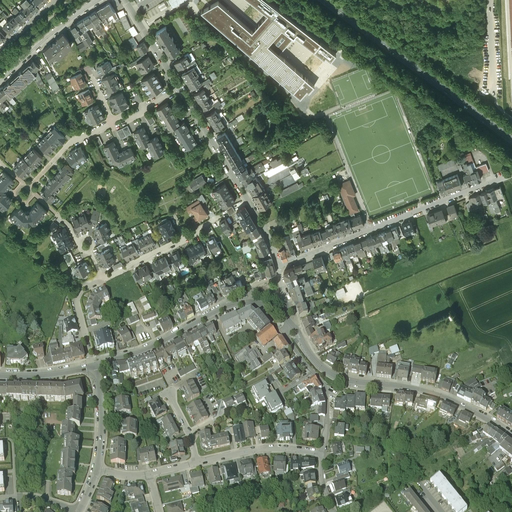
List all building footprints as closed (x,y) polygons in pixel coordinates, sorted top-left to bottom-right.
[(218,2),(201,12),(293,92),(300,98),(307,90),(309,92),(314,86),(305,78),(279,55),(296,36),(314,51),(324,59),(326,57),(331,61),(336,54),(266,0),(249,0),(267,14),(252,31),(218,2)] [(33,1),(27,6),(33,12),(38,7),(33,1)] [(115,11),(109,2),(107,4),(102,7),(107,14),(108,15),(112,13),(115,11)] [(27,6),(22,11),(27,17),(33,12),(27,6)] [(107,14),(102,7),(95,11),(101,19),(102,19),(104,23),(107,21),(104,16),(107,14)] [(27,17),(21,10),(17,14),(23,20),(27,17)] [(101,19),(95,11),(89,15),(101,33),(103,37),(106,35),(99,23),(98,23),(97,22),(101,19)] [(115,11),(112,13),(113,16),(111,18),(114,23),(119,19),(115,11)] [(194,30),(182,11),(177,13),(189,33),(194,30)] [(23,20),(17,14),(14,17),(20,23),(23,20)] [(101,33),(89,15),(83,19),(89,27),(90,26),(92,25),(93,26),(93,27),(98,35),(101,33)] [(131,27),(126,15),(120,18),(125,30),(131,27)] [(14,17),(13,16),(7,22),(14,28),(20,23),(14,17)] [(7,22),(4,19),(0,22),(1,24),(0,24),(2,26),(9,33),(14,28),(7,22)] [(89,27),(83,19),(77,23),(90,43),(93,41),(87,31),(86,31),(85,29),(89,27)] [(90,43),(77,23),(70,27),(77,38),(79,36),(78,34),(80,33),(81,34),(80,35),(87,45),(90,43)] [(138,33),(133,26),(128,29),(133,37),(138,33)] [(179,49),(165,26),(156,32),(170,55),(179,49)] [(62,33),(55,39),(56,40),(50,45),(50,44),(43,50),(43,51),(42,50),(50,64),(55,61),(54,60),(68,48),(69,48),(71,46),(71,45),(70,43),(67,40),(68,39),(62,33)] [(134,36),(138,43),(143,40),(139,33),(134,36)] [(138,45),(133,37),(128,39),(132,49),(136,47),(136,46),(138,45)] [(83,42),(77,46),(81,52),(87,48),(83,42)] [(138,45),(136,46),(136,47),(140,53),(141,54),(144,51),(148,49),(144,42),(138,45)] [(180,60),(175,63),(179,69),(186,65),(191,62),(186,55),(184,57),(180,60)] [(142,60),(137,63),(137,64),(140,68),(139,68),(142,72),(153,65),(148,57),(142,60)] [(140,58),(129,64),(131,67),(137,64),(137,63),(142,60),(140,58)] [(32,60),(27,65),(33,72),(35,76),(37,79),(38,79),(40,78),(36,70),(35,70),(38,67),(32,60)] [(108,61),(104,63),(104,61),(100,63),(99,66),(96,67),(98,72),(100,71),(101,73),(104,72),(105,70),(106,71),(107,70),(111,68),(108,61)] [(188,67),(187,68),(189,70),(194,67),(197,65),(196,62),(188,67)] [(18,72),(8,81),(6,83),(2,87),(8,93),(10,96),(11,96),(20,87),(19,86),(21,84),(22,85),(31,77),(32,77),(35,76),(33,72),(27,65),(20,70),(18,72)] [(189,70),(182,75),(187,82),(198,75),(194,67),(189,70)] [(60,88),(51,72),(45,75),(54,91),(60,88)] [(76,75),(70,78),(72,81),(73,83),(87,76),(85,73),(82,75),(81,72),(76,75)] [(154,73),(141,81),(143,84),(143,85),(145,88),(145,87),(146,89),(148,93),(148,92),(150,96),(163,88),(161,84),(157,76),(156,76),(154,73)] [(110,76),(102,80),(105,86),(117,80),(114,74),(110,76)] [(198,75),(187,82),(191,90),(202,83),(198,75)] [(87,76),(73,83),(74,85),(75,88),(81,86),(86,83),(85,81),(88,79),(87,76)] [(117,80),(105,86),(108,92),(114,89),(120,86),(117,80)] [(2,87),(2,86),(0,88),(0,94),(3,98),(6,95),(7,97),(9,99),(11,97),(10,96),(8,93),(2,87)] [(84,91),(78,94),(80,97),(80,99),(94,93),(93,90),(90,91),(89,89),(84,91)] [(203,89),(196,94),(198,98),(196,98),(199,103),(207,98),(208,97),(203,89)] [(122,92),(115,95),(116,96),(114,96),(113,96),(109,98),(110,101),(112,105),(115,111),(116,110),(116,111),(122,108),(128,105),(127,102),(125,97),(124,97),(122,92)] [(94,93),(80,99),(81,101),(83,105),(86,103),(94,100),(93,97),(96,96),(94,93)] [(207,98),(199,103),(204,110),(212,105),(207,98)] [(167,103),(157,109),(161,115),(159,116),(165,125),(167,125),(170,130),(174,128),(173,128),(180,124),(167,103)] [(98,105),(94,107),(93,106),(90,108),(91,108),(85,111),(86,113),(87,114),(86,118),(90,121),(91,124),(97,121),(97,122),(100,120),(104,118),(98,105)] [(215,111),(207,115),(212,123),(219,118),(215,111)] [(86,113),(77,117),(82,128),(91,124),(90,121),(86,118),(87,114),(86,113)] [(150,114),(145,117),(150,125),(155,122),(150,114)] [(219,118),(212,123),(217,131),(225,126),(220,118),(219,118)] [(197,143),(184,122),(180,124),(173,128),(174,128),(177,134),(176,135),(182,144),(183,144),(187,150),(197,143)] [(127,126),(122,128),(126,136),(131,134),(127,126)] [(55,146),(62,138),(52,128),(44,136),(55,146)] [(122,128),(117,131),(121,139),(126,136),(122,128)] [(144,128),(134,132),(136,137),(135,137),(138,143),(139,143),(141,147),(148,144),(148,143),(147,142),(150,141),(150,140),(144,128)] [(225,132),(217,137),(221,144),(229,139),(225,132)] [(55,146),(44,136),(37,144),(47,154),(50,151),(51,151),(53,149),(52,149),(55,146)] [(99,136),(93,139),(97,147),(103,144),(99,136)] [(241,136),(233,141),(236,144),(243,140),(241,136)] [(164,151),(157,137),(150,140),(150,141),(147,142),(148,143),(148,144),(149,147),(149,146),(153,153),(152,154),(154,157),(164,151)] [(229,139),(221,144),(225,151),(233,146),(229,139)] [(243,140),(236,144),(238,148),(245,143),(243,140)] [(114,142),(110,144),(108,145),(104,147),(111,160),(113,161),(113,162),(116,163),(119,153),(114,142)] [(237,153),(233,146),(225,151),(229,158),(237,153)] [(81,147),(78,148),(77,148),(76,148),(75,149),(74,149),(75,150),(73,151),(71,152),(71,153),(69,153),(69,154),(69,155),(67,157),(71,161),(70,161),(73,164),(73,163),(76,166),(78,165),(79,165),(81,162),(84,161),(85,159),(86,159),(84,153),(83,150),(82,150),(81,147)] [(42,157),(32,148),(29,152),(26,154),(27,155),(23,158),(32,166),(32,167),(33,167),(35,165),(37,163),(38,162),(40,160),(42,157)] [(130,148),(119,153),(116,163),(119,164),(119,163),(121,164),(135,157),(133,153),(132,151),(130,148)] [(249,150),(242,154),(244,158),(251,153),(249,150)] [(237,153),(229,158),(233,165),(241,160),(237,153)] [(251,153),(244,158),(246,162),(254,157),(251,153)] [(471,155),(465,157),(466,162),(467,165),(470,163),(470,164),(474,162),(471,155)] [(32,166),(23,158),(22,157),(21,159),(21,160),(19,161),(16,164),(13,168),(16,170),(19,173),(19,174),(23,177),(25,174),(30,169),(32,167),(32,166)] [(263,165),(253,170),(255,173),(271,164),(273,168),(285,161),(283,157),(277,160),(276,158),(263,165)] [(246,167),(241,160),(233,165),(237,171),(246,167)] [(273,168),(265,172),(268,177),(288,167),(285,161),(273,168)] [(448,161),(437,166),(439,171),(450,167),(448,161)] [(263,165),(261,162),(251,168),(253,170),(263,165)] [(468,173),(463,175),(467,184),(474,182),(467,165),(466,162),(463,163),(466,173),(468,173)] [(477,170),(473,171),(473,170),(470,164),(470,163),(467,165),(474,182),(481,179),(479,175),(477,170)] [(477,170),(479,175),(489,171),(486,164),(476,168),(477,170)] [(72,171),(66,165),(64,165),(55,175),(63,182),(66,180),(72,175),(71,174),(72,173),(72,171)] [(251,168),(249,169),(248,170),(247,168),(246,167),(237,171),(241,177),(253,170),(251,168)] [(294,180),(299,178),(296,169),(290,171),(294,180)] [(253,170),(241,177),(244,183),(253,178),(251,175),(252,174),(255,173),(253,170)] [(0,175),(0,207),(1,207),(3,208),(5,206),(6,206),(8,203),(11,200),(10,199),(7,196),(5,194),(5,190),(8,186),(12,183),(11,183),(13,181),(10,178),(10,177),(7,175),(3,171),(2,173),(2,174),(0,175)] [(55,175),(45,185),(46,187),(53,193),(63,182),(55,175)] [(202,175),(189,183),(188,182),(187,183),(187,184),(185,185),(186,187),(187,186),(191,192),(207,182),(202,175)] [(457,175),(453,177),(457,188),(461,187),(457,175)] [(253,178),(244,183),(252,196),(264,190),(256,177),(253,178)] [(453,177),(443,181),(443,183),(446,192),(457,188),(453,177)] [(219,186),(213,190),(223,208),(235,200),(225,183),(219,186)] [(281,191),(283,196),(300,188),(297,183),(281,191)] [(438,185),(439,188),(441,194),(446,192),(443,183),(438,185)] [(356,211),(350,194),(352,194),(348,184),(339,187),(351,216),(354,214),(353,212),(356,211)] [(500,186),(487,191),(493,207),(495,212),(500,210),(496,198),(503,195),(500,186)] [(53,193),(46,187),(42,192),(42,194),(49,201),(51,201),(55,196),(53,193)] [(252,196),(260,209),(272,202),(265,189),(264,190),(252,196)] [(487,191),(481,194),(484,203),(488,201),(489,203),(490,207),(490,208),(493,207),(487,191)] [(202,194),(197,197),(198,200),(201,203),(206,200),(202,194)] [(479,195),(469,199),(470,203),(469,204),(471,208),(475,207),(476,209),(480,207),(479,205),(480,204),(482,203),(479,195)] [(201,203),(198,200),(186,207),(190,212),(193,210),(196,215),(193,217),(196,223),(208,215),(201,203)] [(22,209),(19,207),(18,206),(15,209),(12,212),(10,215),(12,217),(11,218),(15,221),(18,224),(22,223),(22,224),(31,223),(35,223),(37,221),(44,213),(45,213),(47,211),(43,208),(40,205),(37,202),(35,204),(31,208),(32,208),(28,211),(24,211),(22,210),(22,209)] [(454,205),(447,207),(450,214),(451,217),(457,214),(454,205)] [(232,206),(227,209),(229,215),(236,212),(232,206)] [(244,206),(236,211),(241,219),(249,214),(244,206)] [(441,210),(435,212),(439,222),(445,220),(444,216),(441,210)] [(435,212),(427,215),(431,225),(439,222),(435,212)] [(89,223),(85,214),(82,213),(81,216),(79,217),(84,228),(88,227),(87,226),(89,225),(88,224),(89,223)] [(241,219),(240,219),(247,231),(248,230),(256,226),(249,214),(241,219)] [(360,215),(349,219),(353,229),(364,225),(360,215)] [(282,216),(277,218),(281,229),(280,229),(282,232),(287,230),(282,216)] [(84,228),(79,217),(73,220),(76,227),(79,231),(84,228)] [(348,218),(345,219),(342,220),(346,232),(353,229),(349,219),(348,218)] [(160,224),(159,225),(163,234),(158,237),(161,243),(171,238),(169,234),(175,231),(174,227),(171,223),(170,219),(168,220),(160,224)] [(229,226),(225,219),(219,222),(220,224),(221,224),(226,234),(232,231),(229,226)] [(342,220),(337,222),(338,222),(334,223),(339,234),(346,232),(342,220)] [(411,221),(402,225),(405,234),(411,232),(412,234),(416,233),(411,221)] [(54,222),(49,227),(53,231),(58,225),(54,222)] [(106,223),(101,226),(100,226),(99,225),(98,227),(96,228),(96,230),(95,230),(96,232),(94,233),(96,236),(109,230),(106,223)] [(334,223),(330,225),(329,223),(324,225),(326,230),(329,238),(339,234),(334,223)] [(256,226),(248,230),(252,237),(255,235),(258,240),(263,237),(256,226)] [(396,227),(391,229),(396,242),(399,241),(397,236),(399,235),(396,227)] [(391,229),(385,232),(388,240),(391,238),(391,240),(393,245),(397,244),(396,242),(391,229)] [(65,230),(62,232),(61,230),(53,235),(55,238),(56,238),(58,242),(69,237),(65,230)] [(301,237),(298,230),(296,231),(295,231),(297,236),(296,237),(298,242),(301,249),(306,247),(305,245),(302,241),(301,237)] [(326,230),(323,231),(321,231),(320,232),(323,241),(329,238),(326,230)] [(107,231),(96,236),(99,242),(100,242),(105,239),(110,237),(107,231)] [(320,231),(310,235),(314,244),(323,241),(320,232),(320,231)] [(385,232),(378,234),(385,250),(388,248),(386,243),(385,242),(388,240),(385,232)] [(310,233),(301,237),(302,241),(305,245),(306,247),(314,244),(310,235),(310,233)] [(153,241),(150,234),(144,237),(150,249),(153,247),(152,246),(155,245),(153,241)] [(378,234),(372,236),(376,245),(379,244),(379,245),(381,251),(385,250),(378,234)] [(288,235),(283,238),(287,248),(289,248),(290,250),(293,248),(289,240),(288,235)] [(372,236),(368,238),(366,239),(370,249),(372,254),(375,253),(373,246),(376,245),(372,236)] [(69,237),(58,242),(61,246),(59,247),(61,251),(69,247),(68,245),(72,244),(69,237)] [(144,237),(138,239),(141,247),(143,251),(146,249),(147,250),(150,249),(144,237)] [(216,241),(214,237),(212,238),(212,237),(208,239),(209,239),(207,240),(214,253),(217,252),(218,252),(221,251),(220,248),(218,244),(217,243),(216,241)] [(258,240),(254,241),(256,247),(262,261),(263,265),(264,265),(267,276),(275,273),(276,273),(272,258),(269,254),(263,237),(258,240)] [(366,239),(360,241),(363,248),(367,247),(366,249),(367,250),(370,249),(366,239)] [(243,253),(256,247),(254,241),(250,243),(246,245),(243,247),(242,247),(243,253)] [(280,241),(275,243),(278,251),(283,249),(280,241)] [(360,241),(352,244),(356,253),(359,251),(360,250),(360,252),(361,254),(365,253),(363,248),(360,241)] [(136,249),(133,243),(127,246),(133,257),(138,254),(136,249)] [(201,243),(199,244),(198,243),(193,245),(199,257),(206,254),(204,249),(201,243)] [(352,244),(345,247),(348,255),(353,254),(353,255),(355,261),(358,259),(356,253),(352,244)] [(397,244),(393,245),(399,261),(403,260),(397,244)] [(133,257),(127,246),(126,247),(125,245),(120,248),(121,252),(122,251),(123,252),(125,257),(127,260),(133,257)] [(192,245),(189,247),(186,249),(190,257),(193,262),(196,261),(195,260),(199,258),(199,257),(193,245),(192,246),(192,245)] [(345,247),(338,250),(341,258),(345,257),(348,263),(351,262),(345,247)] [(285,251),(284,249),(283,249),(278,251),(279,254),(280,253),(283,261),(288,259),(286,256),(291,254),(289,250),(290,250),(289,248),(287,248),(287,249),(286,249),(287,251),(285,251)] [(290,250),(289,250),(291,254),(286,256),(288,259),(296,256),(293,248),(290,250)] [(109,249),(101,253),(102,253),(100,254),(99,254),(98,254),(99,256),(98,256),(99,257),(98,257),(99,258),(99,259),(100,259),(101,261),(112,255),(109,249)] [(338,250),(333,252),(335,258),(336,260),(339,259),(339,262),(341,267),(344,266),(341,258),(338,250)] [(178,251),(173,254),(174,255),(172,257),(175,262),(177,265),(183,262),(178,251)] [(70,252),(63,255),(66,260),(73,257),(70,252)] [(112,255),(101,261),(104,267),(105,266),(105,265),(107,265),(108,265),(110,265),(111,264),(115,261),(112,255)] [(73,257),(66,260),(69,265),(75,262),(73,257)] [(321,257),(312,260),(313,262),(315,267),(317,271),(325,268),(321,257)] [(164,260),(163,258),(159,260),(165,274),(171,271),(170,268),(169,265),(166,259),(164,260)] [(159,260),(154,262),(155,264),(153,265),(156,271),(157,272),(157,271),(159,274),(160,276),(165,274),(159,260)] [(82,262),(79,264),(78,262),(77,262),(79,265),(77,266),(77,265),(76,265),(73,267),(75,271),(74,276),(77,274),(79,277),(83,275),(84,277),(88,275),(87,273),(90,271),(86,262),(82,264),(82,262)] [(313,262),(302,266),(304,271),(315,267),(313,262)] [(293,268),(284,271),(283,273),(286,279),(295,275),(297,274),(296,272),(303,269),(301,265),(293,268)] [(146,266),(143,267),(144,267),(141,269),(146,280),(152,277),(150,273),(147,266),(146,266)] [(146,280),(141,269),(137,270),(135,271),(135,272),(134,272),(135,274),(138,281),(140,283),(146,280)] [(258,272),(254,273),(255,278),(266,276),(264,269),(258,271),(258,272)] [(237,281),(235,282),(232,275),(229,276),(237,291),(243,288),(242,286),(240,280),(238,281),(238,280),(237,280),(237,281)] [(295,275),(286,279),(289,286),(289,287),(305,281),(304,277),(297,280),(295,275)] [(237,291),(229,276),(226,278),(228,283),(230,283),(231,284),(228,286),(227,285),(226,286),(227,287),(231,295),(237,291)] [(305,281),(289,287),(294,301),(302,297),(314,293),(309,280),(305,281)] [(218,293),(213,284),(209,286),(211,290),(212,290),(215,295),(218,293)] [(227,287),(220,291),(221,293),(222,295),(223,297),(224,297),(225,298),(231,295),(227,287)] [(337,297),(346,294),(343,287),(334,290),(337,297)] [(105,289),(93,295),(87,308),(90,320),(96,319),(102,317),(100,311),(99,311),(98,309),(101,303),(103,301),(104,303),(110,300),(107,294),(105,289)] [(201,295),(200,294),(191,299),(195,306),(196,305),(197,308),(199,307),(201,312),(208,308),(204,300),(202,297),(201,295)] [(210,295),(207,297),(207,298),(204,300),(208,308),(215,304),(214,302),(215,302),(214,301),(215,301),(214,299),(213,299),(212,297),(212,298),(210,295)] [(143,298),(139,300),(147,314),(152,311),(145,297),(143,298)] [(302,297),(294,301),(296,308),(304,306),(302,297)] [(187,298),(182,301),(187,310),(189,308),(194,316),(196,315),(195,313),(192,307),(187,298)] [(133,317),(126,321),(128,326),(131,324),(131,325),(140,321),(137,315),(138,315),(133,303),(127,306),(133,317)] [(304,306),(296,308),(299,318),(309,315),(315,309),(313,303),(304,306)] [(187,310),(182,312),(187,320),(194,316),(189,308),(187,310)] [(251,310),(236,316),(241,325),(248,321),(256,314),(251,310)] [(182,312),(177,315),(182,323),(187,320),(182,312)] [(256,314),(248,321),(259,335),(270,326),(264,319),(264,320),(258,313),(256,314)] [(154,314),(142,318),(143,322),(145,321),(145,322),(155,318),(154,314)] [(236,315),(228,319),(227,318),(219,322),(225,334),(241,326),(241,325),(236,316),(236,315)] [(310,320),(302,324),(305,332),(311,330),(314,328),(312,323),(314,322),(315,322),(318,321),(317,319),(316,318),(310,320)] [(159,324),(159,325),(163,333),(171,329),(170,327),(172,326),(168,319),(159,324)] [(74,320),(65,322),(67,333),(68,334),(71,333),(77,331),(77,329),(76,326),(76,325),(76,324),(75,324),(75,322),(75,321),(74,320)] [(211,324),(204,328),(208,337),(212,343),(214,342),(213,339),(212,337),(211,337),(210,336),(216,333),(211,324)] [(259,335),(255,338),(261,346),(276,334),(270,326),(259,335)] [(126,328),(121,331),(122,333),(119,334),(124,344),(129,341),(132,340),(129,334),(126,328)] [(204,328),(197,332),(203,345),(207,343),(205,340),(204,339),(208,337),(204,328)] [(311,330),(305,332),(308,339),(310,339),(314,337),(311,330)] [(336,346),(329,330),(326,332),(323,333),(325,340),(329,338),(330,339),(330,340),(332,345),(325,348),(326,351),(336,346)] [(197,332),(192,335),(189,336),(194,345),(198,343),(200,347),(203,345),(197,332)] [(71,333),(68,334),(67,333),(68,338),(62,340),(62,342),(62,346),(69,344),(72,344),(74,343),(73,337),(72,337),(71,333)] [(100,335),(99,335),(99,336),(94,337),(97,346),(98,346),(99,350),(113,346),(112,342),(113,342),(113,341),(111,333),(106,334),(100,335)] [(314,337),(310,339),(311,342),(312,341),(312,342),(313,342),(313,344),(314,343),(316,347),(318,347),(320,351),(323,349),(325,348),(332,345),(330,340),(330,339),(329,338),(325,340),(323,333),(314,337)] [(189,336),(182,340),(188,351),(190,355),(193,354),(190,347),(194,345),(189,336)] [(281,339),(274,344),(279,352),(280,354),(284,352),(288,349),(281,339)] [(182,340),(172,346),(177,355),(178,356),(188,351),(182,340)] [(20,341),(2,346),(2,352),(5,352),(5,364),(11,364),(11,362),(7,362),(7,351),(17,351),(20,349),(24,345),(20,341)] [(59,342),(57,342),(51,344),(50,347),(49,347),(50,350),(49,351),(49,354),(51,362),(52,366),(65,363),(63,353),(62,346),(62,342),(59,342)] [(203,345),(200,347),(203,351),(204,351),(207,357),(209,356),(207,351),(203,345)] [(377,345),(369,349),(369,356),(373,356),(373,354),(378,353),(377,345)] [(389,348),(391,355),(399,352),(397,345),(389,348)] [(43,346),(33,348),(35,356),(37,357),(38,360),(43,359),(44,359),(44,356),(43,352),(44,351),(43,346)] [(172,346),(153,356),(157,366),(165,361),(166,363),(171,361),(170,359),(177,355),(172,346)] [(73,349),(70,349),(71,351),(73,361),(84,358),(82,347),(73,349)] [(255,348),(250,352),(250,353),(248,355),(245,351),(235,358),(238,362),(239,361),(241,365),(246,362),(248,361),(252,367),(250,369),(252,373),(261,367),(257,360),(257,359),(261,357),(255,348)] [(17,351),(7,351),(7,362),(11,362),(11,364),(21,364),(21,363),(23,363),(28,358),(25,355),(25,354),(20,349),(17,351)] [(333,351),(331,354),(326,361),(334,365),(340,355),(342,352),(339,350),(337,353),(333,351)] [(71,351),(63,353),(65,363),(73,361),(71,351)] [(284,352),(280,354),(276,357),(275,357),(274,358),(279,366),(289,359),(284,352)] [(49,354),(47,355),(44,356),(44,359),(43,359),(45,365),(47,364),(51,362),(49,354)] [(269,354),(263,358),(267,363),(272,359),(271,357),(269,354)] [(152,355),(140,360),(142,367),(143,367),(145,373),(147,373),(147,372),(150,370),(150,371),(154,370),(153,369),(156,368),(157,369),(158,369),(152,355)] [(351,358),(346,357),(346,358),(345,358),(343,363),(342,368),(348,369),(351,358)] [(360,360),(351,358),(348,369),(348,371),(357,373),(360,361),(360,360)] [(140,360),(127,364),(129,371),(131,378),(134,377),(133,376),(137,375),(137,376),(140,375),(140,374),(143,373),(143,374),(145,373),(143,367),(142,367),(140,360)] [(363,361),(360,361),(357,373),(366,374),(367,365),(362,364),(363,361)] [(126,363),(116,364),(117,370),(118,370),(119,369),(120,374),(122,373),(125,372),(129,371),(127,364),(126,363)] [(410,365),(399,363),(398,371),(397,377),(403,378),(402,380),(407,380),(408,375),(409,369),(409,370),(410,365)] [(116,364),(111,365),(111,370),(108,370),(107,371),(108,375),(109,375),(112,375),(113,378),(116,377),(116,374),(118,373),(118,370),(117,370),(116,364)] [(193,365),(185,369),(188,374),(196,370),(193,365)] [(293,365),(284,370),(288,376),(289,376),(293,381),(300,376),(293,365)] [(423,367),(413,365),(412,372),(422,373),(423,369),(423,367)] [(383,367),(377,366),(376,376),(384,377),(385,367),(383,367)] [(388,367),(385,367),(384,377),(391,378),(392,368),(388,367)] [(185,369),(178,373),(180,378),(188,374),(185,369)] [(423,369),(422,373),(421,380),(435,382),(436,377),(437,377),(437,375),(436,375),(436,371),(423,369)] [(153,375),(147,377),(146,377),(148,382),(163,377),(160,372),(154,375),(153,374),(152,375),(153,375)] [(271,375),(266,378),(270,384),(274,382),(271,375)] [(140,379),(133,382),(133,381),(132,382),(133,387),(148,382),(146,377),(141,379),(140,379),(139,379),(140,379)] [(314,377),(308,381),(311,385),(313,384),(317,382),(314,377)] [(450,382),(444,381),(441,389),(449,392),(451,386),(452,387),(455,380),(454,379),(451,378),(450,382)] [(307,379),(306,380),(307,382),(302,384),(306,389),(309,387),(311,385),(308,381),(307,379)] [(463,388),(461,387),(457,395),(464,399),(468,390),(470,386),(477,383),(474,379),(466,383),(463,388)] [(269,387),(266,381),(252,389),(260,403),(264,400),(275,394),(271,386),(269,387)] [(199,395),(192,382),(180,388),(187,402),(199,395)] [(470,386),(468,390),(464,399),(471,402),(475,393),(474,393),(475,392),(474,391),(475,388),(477,389),(482,386),(480,383),(477,384),(477,383),(470,386)] [(81,384),(64,388),(65,400),(71,398),(71,399),(74,399),(75,402),(74,402),(74,413),(81,413),(81,409),(80,409),(80,405),(81,405),(82,402),(78,402),(77,400),(84,398),(83,393),(81,394),(80,389),(82,389),(81,384)] [(37,388),(7,387),(7,399),(7,400),(37,400),(37,388)] [(64,388),(37,388),(37,400),(66,401),(65,400),(64,388)] [(313,392),(310,393),(313,401),(322,397),(321,393),(319,394),(317,390),(313,392)] [(484,396),(477,392),(475,392),(474,393),(475,393),(471,402),(474,403),(479,406),(484,398),(485,398),(484,396)] [(405,394),(397,393),(395,403),(404,404),(404,403),(405,394)] [(275,394),(264,400),(272,414),(283,408),(275,394)] [(413,395),(405,394),(404,403),(412,404),(413,395)] [(231,400),(223,404),(227,410),(230,408),(231,410),(237,409),(237,407),(240,405),(241,408),(247,407),(242,396),(234,400),(233,398),(230,399),(231,400)] [(382,397),(371,396),(370,409),(371,408),(381,408),(381,407),(382,397)] [(429,399),(420,396),(420,398),(418,404),(417,407),(425,410),(426,407),(429,399)] [(150,397),(144,400),(147,406),(149,405),(152,403),(150,397)] [(313,401),(312,401),(314,405),(318,404),(319,406),(325,404),(322,397),(313,401)] [(390,397),(382,397),(381,407),(389,407),(390,397)] [(128,398),(115,401),(117,414),(131,412),(128,398)] [(484,398),(479,406),(486,410),(487,406),(489,407),(492,403),(484,398)] [(437,401),(429,399),(426,407),(434,410),(437,401)] [(152,403),(149,405),(156,418),(166,413),(164,408),(162,409),(157,400),(152,403)] [(200,402),(187,409),(189,411),(188,412),(190,416),(191,415),(193,418),(192,419),(194,423),(195,422),(196,425),(208,418),(200,402)] [(451,406),(443,402),(439,411),(446,414),(447,414),(451,406)] [(457,408),(451,406),(447,414),(453,416),(457,408)] [(283,411),(285,416),(293,413),(290,408),(283,411)] [(510,413),(501,408),(496,416),(505,422),(510,413)] [(463,411),(459,420),(465,423),(465,422),(468,423),(472,416),(463,411)] [(74,413),(68,413),(68,425),(62,425),(62,438),(65,438),(74,439),(75,426),(80,426),(81,413),(74,413)] [(165,421),(162,422),(164,426),(163,427),(165,431),(174,426),(170,418),(165,421)] [(137,422),(123,421),(122,435),(136,436),(137,422)] [(278,426),(275,426),(276,439),(280,439),(280,441),(289,440),(289,438),(293,438),(292,425),(289,426),(289,424),(278,425),(278,426)] [(340,425),(338,425),(337,429),(335,428),(334,436),(338,436),(338,438),(342,438),(342,437),(344,437),(344,430),(348,430),(348,426),(343,425),(343,424),(340,424),(340,425)] [(488,424),(483,432),(488,435),(493,428),(488,424)] [(252,425),(243,427),(243,429),(245,439),(255,438),(254,435),(253,429),(252,425)] [(174,426),(165,431),(166,434),(166,435),(167,438),(168,438),(169,439),(173,437),(179,434),(174,426)] [(268,428),(263,429),(264,432),(260,433),(261,434),(260,434),(261,440),(270,438),(268,428)] [(311,428),(306,428),(305,435),(305,440),(317,441),(318,434),(318,429),(311,428)] [(493,428),(488,435),(491,438),(493,439),(499,432),(493,428)] [(234,430),(233,430),(234,435),(236,443),(246,441),(245,439),(243,429),(234,430)] [(217,437),(212,439),(210,438),(209,432),(199,434),(202,446),(208,450),(220,447),(217,437)] [(504,435),(499,432),(493,439),(496,441),(501,445),(504,443),(507,438),(504,435)] [(227,435),(217,437),(220,447),(230,445),(229,443),(228,437),(227,435)] [(74,439),(65,438),(65,453),(65,454),(76,454),(79,455),(79,447),(79,439),(74,439)] [(491,438),(481,445),(482,447),(487,444),(493,439),(491,438)] [(511,441),(507,438),(504,443),(501,445),(499,447),(511,457),(511,441)] [(493,439),(487,444),(489,446),(486,447),(490,451),(489,452),(490,454),(495,450),(491,444),(496,441),(493,439)] [(125,441),(111,441),(111,446),(112,446),(112,448),(111,448),(111,451),(112,451),(112,453),(111,453),(111,462),(125,462),(125,454),(124,454),(124,449),(125,449),(125,441)] [(173,444),(170,445),(171,451),(183,449),(182,442),(173,444)] [(339,444),(332,445),(334,455),(341,454),(339,444)] [(153,448),(147,450),(147,451),(150,463),(156,462),(155,456),(154,450),(153,448)] [(183,449),(171,451),(173,458),(185,455),(183,449)] [(140,452),(139,452),(140,456),(142,465),(150,463),(147,451),(140,452)] [(76,454),(65,454),(65,453),(62,453),(61,474),(61,475),(72,475),(75,475),(76,465),(76,454)] [(285,458),(274,457),(274,463),(274,466),(275,466),(275,471),(284,471),(285,471),(285,465),(285,458)] [(298,458),(291,459),(291,470),(301,469),(300,460),(298,460),(298,458)] [(266,459),(257,460),(259,471),(260,472),(263,471),(263,473),(268,472),(269,472),(268,467),(267,466),(268,465),(267,459),(266,459)] [(309,460),(303,460),(300,460),(301,469),(306,469),(312,468),(314,467),(314,462),(309,461),(309,460)] [(502,460),(494,466),(497,470),(505,465),(502,460)] [(251,461),(247,462),(247,463),(244,463),(244,462),(240,463),(241,468),(243,474),(243,476),(246,475),(247,476),(248,477),(250,476),(250,475),(250,474),(253,474),(254,473),(252,468),(251,467),(252,466),(251,464),(251,463),(251,461)] [(348,462),(337,466),(340,474),(343,473),(351,471),(348,462)] [(234,464),(224,467),(227,480),(237,478),(236,475),(234,464)] [(509,467),(500,473),(501,475),(498,477),(500,480),(511,473),(509,467)] [(217,469),(213,470),(213,469),(210,470),(210,471),(208,471),(210,481),(215,480),(216,482),(219,481),(219,482),(220,482),(218,476),(217,472),(218,471),(217,469)] [(201,472),(190,475),(192,485),(194,493),(199,492),(198,486),(204,485),(201,472)] [(72,475),(61,475),(61,474),(58,474),(57,495),(71,496),(72,475)] [(307,474),(304,475),(305,485),(315,484),(314,474),(307,474)] [(439,474),(430,481),(455,511),(462,511),(467,508),(439,474)] [(176,478),(167,480),(167,481),(163,482),(165,492),(170,491),(170,488),(177,486),(178,489),(180,488),(183,488),(183,487),(181,477),(176,479),(176,478)] [(113,483),(105,480),(97,498),(109,503),(111,499),(114,494),(111,492),(113,488),(112,487),(113,483)] [(338,481),(332,483),(335,491),(335,492),(341,490),(345,488),(343,481),(342,480),(338,481)] [(142,485),(136,487),(135,485),(127,487),(128,493),(128,496),(129,496),(129,494),(137,492),(138,496),(143,495),(145,495),(142,485)] [(189,485),(183,487),(183,488),(180,488),(182,494),(190,492),(189,485)] [(310,491),(305,493),(307,497),(308,497),(309,500),(312,499),(312,500),(316,498),(315,498),(319,496),(317,489),(310,491)] [(427,511),(419,502),(417,501),(418,500),(413,494),(410,489),(403,495),(411,505),(412,505),(413,506),(413,507),(416,511),(427,511)] [(344,496),(335,499),(338,508),(352,503),(350,498),(347,499),(346,497),(345,496),(344,496)] [(13,503),(3,503),(3,505),(3,509),(5,511),(6,511),(5,511),(13,511),(13,506),(13,503)] [(145,504),(140,505),(140,503),(139,503),(137,503),(131,505),(132,511),(134,511),(139,511),(149,511),(148,508),(146,508),(145,504)]
